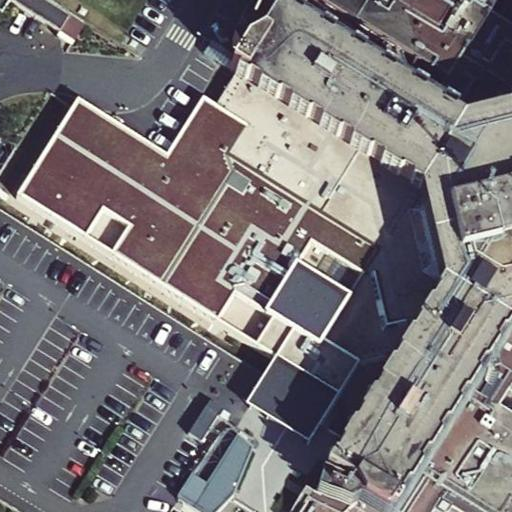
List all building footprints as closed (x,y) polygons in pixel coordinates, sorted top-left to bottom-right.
[(0,0),(0,11),(10,17),(18,4),(68,36),(78,19),(92,28),(142,60),(179,0),(0,0)] [(321,326),(324,328),(311,348),(342,368),(343,376),(368,372),(370,389),(321,463),(304,461),(312,477),(289,511),(425,511),(426,511),(511,511),(511,33),(491,20),(502,0),(316,0),(412,62),(395,88),(275,12),(260,36),(235,74),(215,105),(245,125),(237,138),(217,142),(214,127),(140,141),(162,254),(185,249),(185,251),(210,246),(223,226),(241,222),(250,208),(273,203),(338,245),(346,287),(321,326)] [(78,19),(68,36),(81,44),(92,28),(78,19)] [(235,74),(260,36),(254,42),(247,49),(246,41),(236,43),(238,57),(229,70),(235,74)] [(319,412),(343,376),(342,368),(311,348),(249,363),(261,424),(319,412)] [(180,375),(161,405),(180,418),(200,387),(180,375)] [(222,452),(205,441),(173,491),(159,482),(144,504),(156,511),(199,511),(216,504),(222,452)]
